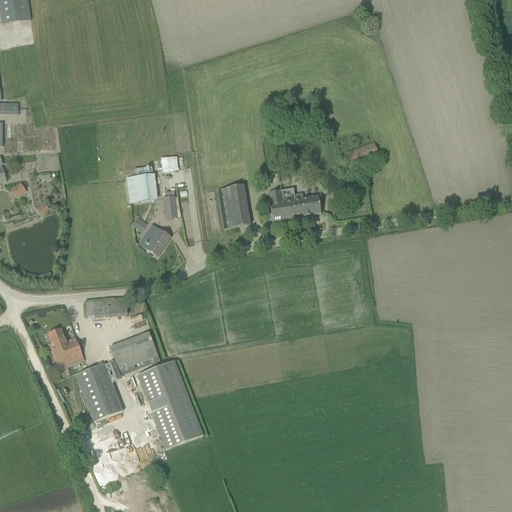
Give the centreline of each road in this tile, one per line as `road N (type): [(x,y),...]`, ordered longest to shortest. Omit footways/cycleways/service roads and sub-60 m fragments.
road 1 (unclassified): [(511,206),(228,257),(153,293),(34,304),(0,286)]
road 2 (track): [(17,299),(11,315),(101,511)]
